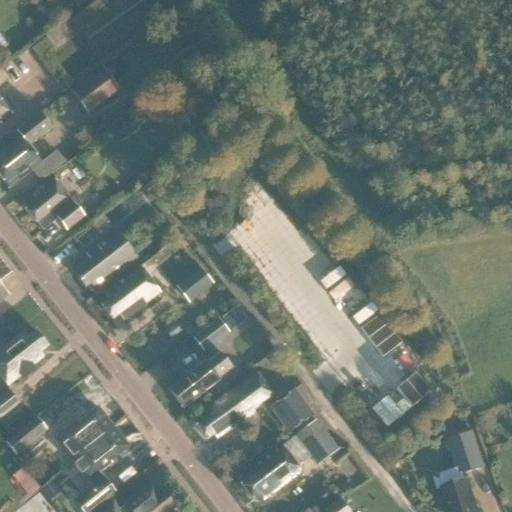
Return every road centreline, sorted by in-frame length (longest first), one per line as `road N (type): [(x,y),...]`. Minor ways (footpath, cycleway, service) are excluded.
road 1 (tertiary): [(230,511),(0,228)]
road 2 (track): [(404,511),(217,269)]
